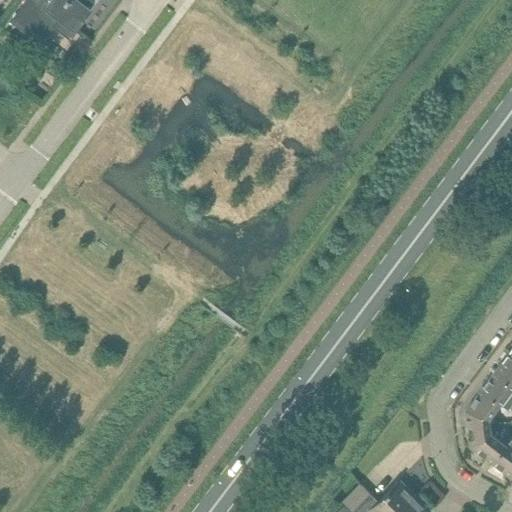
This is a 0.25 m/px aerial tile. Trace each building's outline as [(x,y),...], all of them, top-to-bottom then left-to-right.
[(29,27),(41,36),(49,27),(61,18),(74,28),(95,1),(94,0),(52,0),(44,10),(30,0),(26,0),(10,22),(24,33),(29,27)] [(511,355),(509,353),(496,370),(511,382),(511,355)] [(511,382),(496,370),(483,387),(501,401),(501,402),(508,407),(511,402),(511,382)] [(465,410),(468,428),(490,425),(489,418),(501,402),(501,401),(483,387),(465,410)] [(470,446),(493,463),(507,445),(507,444),(491,432),(490,425),(468,428),(470,446)] [(507,445),(493,463),(511,477),(511,476),(511,436),(507,444),(507,445)] [(397,511),(415,495),(400,480),(378,501),(360,483),(341,501),(344,504),(352,511),(397,511)] [(415,495),(397,511),(429,511),(431,511),(415,495)]
